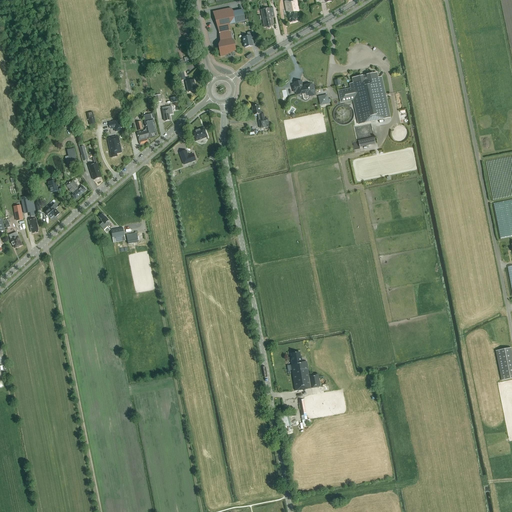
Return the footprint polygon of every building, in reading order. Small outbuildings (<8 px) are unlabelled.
[(295,20),(300,19),(299,15),(298,15),(298,12),(299,12),(296,0),(294,0),(284,2),(286,12),(287,12),(287,14),(288,14),(290,23),(295,22),(295,20)] [(275,18),(273,11),(273,7),(261,10),(264,28),(266,27),(269,29),(271,26),(273,26),(271,18),(275,18)] [(221,46),(219,46),(219,45),(218,45),(221,56),(225,56),(224,52),(235,50),(234,42),(233,42),(233,43),(232,43),(228,25),(245,22),(243,10),(230,12),(230,8),(213,12),(213,13),(218,27),(219,27),(221,46)] [(243,38),(245,48),(253,46),(251,38),(254,38),(253,32),(247,33),(248,36),(243,38)] [(359,124),(390,118),(381,77),(378,78),(377,73),(352,78),(353,83),(350,84),(351,89),(339,91),(341,102),(353,99),(359,124)] [(188,93),(196,91),(194,80),(186,82),(188,93)] [(296,91),(297,95),(302,94),(303,99),(304,100),(305,100),(306,100),(307,100),(308,99),(308,98),(308,96),(315,95),(313,85),(302,87),(301,81),(295,82),(295,85),(293,85),(294,92),(296,91)] [(318,95),(319,105),(329,104),(327,94),(318,95)] [(252,107),(253,116),(259,114),(260,120),(258,120),(260,128),(269,126),(268,119),(264,119),(263,113),(261,114),(260,109),(259,109),(259,106),(255,106),(255,105),(252,106),(252,107)] [(86,114),(88,119),(90,125),(96,124),(92,112),(86,114)] [(153,114),(143,116),(145,121),(144,121),(146,129),(145,129),(145,130),(143,131),(137,133),(140,145),(148,143),(147,138),(157,136),(153,120),(155,119),(153,114)] [(63,119),(65,128),(72,126),(69,117),(63,119)] [(112,121),(113,122),(114,128),(115,132),(122,131),(122,129),(123,129),(121,119),(112,121)] [(195,142),(207,137),(204,128),(191,133),(195,142)] [(110,152),(111,158),(117,156),(117,154),(122,153),(118,136),(107,139),(110,152)] [(374,137),(358,141),(360,147),(375,144),(374,137)] [(74,148),(67,150),(70,163),(77,161),(74,148)] [(186,150),(179,153),(184,165),(196,160),(193,153),(188,155),(186,150)] [(101,177),(96,163),(88,166),(93,180),(94,180),(95,181),(96,180),(97,179),(101,177)] [(55,181),(48,182),(49,184),(48,184),(49,188),(49,187),(51,193),(57,191),(55,181)] [(73,181),(69,184),(68,182),(66,184),(67,186),(66,186),(71,192),(72,192),(73,194),(72,195),(75,200),(86,191),(82,186),(80,188),(73,181)] [(33,200),(25,201),(28,213),(35,211),(33,200)] [(55,204),(53,206),(45,212),(50,218),(54,215),(55,217),(59,214),(55,209),(58,207),(55,204)] [(100,225),(104,230),(110,225),(107,222),(109,221),(106,218),(102,214),(99,217),(101,220),(103,222),(100,225)] [(37,231),(38,231),(36,220),(29,222),(31,232),(32,232),(33,234),(37,233),(37,231)] [(123,228),(111,230),(113,243),(125,241),(123,228)] [(22,245),(18,237),(16,232),(9,236),(12,243),(13,246),(13,245),(14,248),(18,247),(19,247),(20,246),(21,245),(22,245)] [(137,233),(126,235),(128,245),(139,243),(137,233)] [(502,381),(511,378),(511,352),(511,348),(496,351),(502,381)] [(295,391),(320,387),(318,374),(309,376),(307,362),(302,362),(301,356),(300,356),(300,352),(291,353),(292,360),(291,360),(292,366),(291,366),(295,391)] [(299,400),(302,420),(307,419),(304,399),(299,400)]
